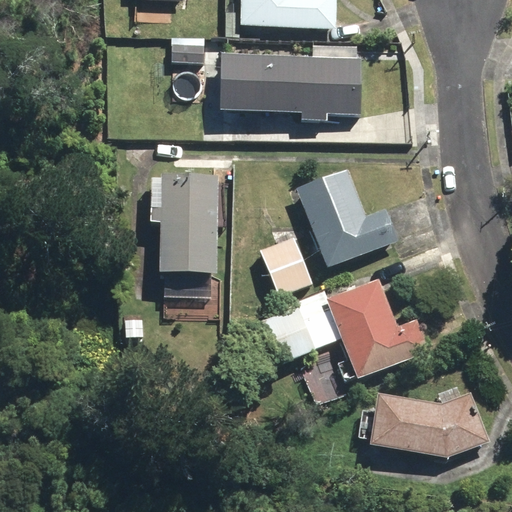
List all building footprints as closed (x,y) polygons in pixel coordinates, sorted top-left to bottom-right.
[(130,0),(130,8),(182,9),(181,0),(130,0)] [(233,0),(234,36),(333,37),(332,0),(233,0)] [(203,43),(167,42),(166,66),(202,68),(203,43)] [(359,64),(211,63),(211,95),(211,125),(294,125),(294,132),(324,132),(324,126),(358,126),(359,64)] [(342,175),(289,195),(320,277),(393,248),(381,213),(360,221),(342,175)] [(211,182),(153,181),(153,184),(143,184),(142,230),(152,231),(151,281),(209,282),(211,182)] [(292,244),(255,258),(273,305),(310,291),(292,244)] [(291,314),(239,334),(256,378),(310,357),(309,355),(333,346),(350,386),(422,358),(409,326),(392,333),(373,285),(324,304),(320,295),(289,307),(291,314)] [(368,400),(361,454),(441,466),(484,448),(466,398),(435,410),(368,400)]
